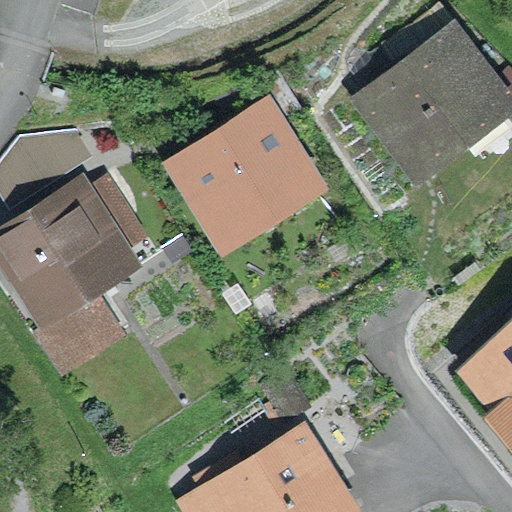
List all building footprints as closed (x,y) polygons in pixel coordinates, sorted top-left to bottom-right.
[(420,156),(493,100),(449,43),(376,99),(420,156)] [(286,112),(299,104),(281,73),(269,79),(286,112)] [(216,99),(226,119),(252,103),(243,86),(216,99)] [(188,183),(218,230),(306,177),(265,114),(229,137),(223,127),(183,152),(197,177),(188,183)] [(3,238),(43,301),(124,249),(103,217),(121,205),(105,179),(86,190),(84,186),(3,238)] [(41,329),(63,364),(115,331),(93,296),(41,329)] [(511,335),(476,366),(509,404),(501,417),(511,429),(511,335)] [(264,383),(284,415),(304,402),(284,371),(264,383)] [(335,511),(340,509),(318,475),(329,468),(307,433),(190,507),(192,511),(335,511)]
